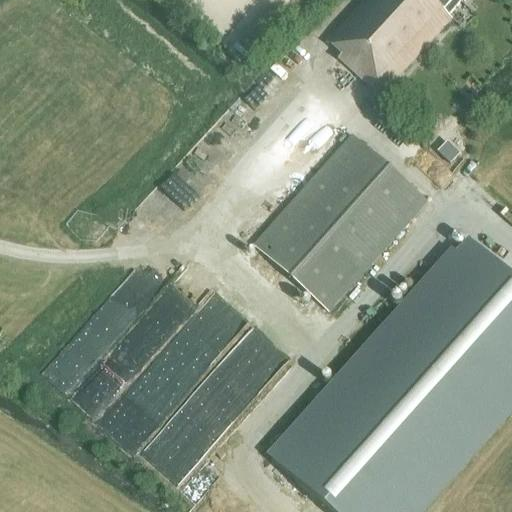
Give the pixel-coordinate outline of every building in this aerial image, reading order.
[(366,0),(327,43),(341,57),(338,60),(380,99),(452,20),(448,17),(463,0),(366,0)] [(249,28),(239,40),(252,50),(281,16),(276,11),(266,22),(260,17),(251,29),(249,28)] [(328,313),(426,203),(352,138),(254,248),(328,313)] [(411,511),(511,403),(511,280),(468,241),(271,461),(327,511),(411,511)] [(237,355),(269,383),(291,359),(259,330),(237,355)] [(124,335),(107,358),(74,334),(42,378),(102,422),(151,356),(124,335)]
